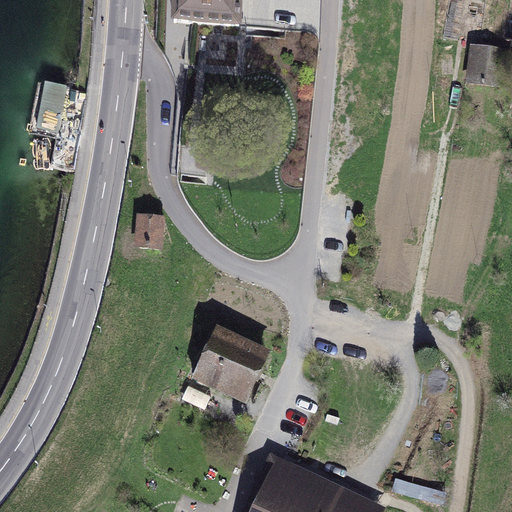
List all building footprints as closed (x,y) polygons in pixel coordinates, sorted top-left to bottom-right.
[(242,0),(171,0),(170,19),(241,24),(242,0)] [(472,45),(468,83),(500,86),(504,48),(472,45)] [(277,62),(278,73),(304,72),(303,61),(277,62)] [(67,87),(44,83),(37,129),(59,133),(67,87)] [(162,252),(165,216),(137,214),(134,250),(162,252)] [(246,407),(270,352),(216,327),(191,382),(246,407)] [(383,511),(385,509),(270,456),(244,511),(383,511)] [(447,493),(395,480),(391,494),(443,507),(447,493)]
